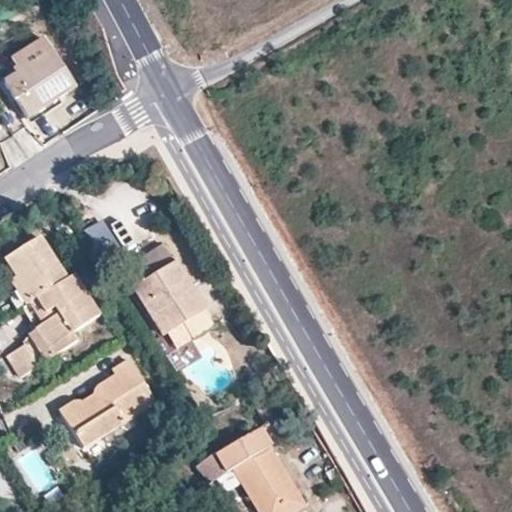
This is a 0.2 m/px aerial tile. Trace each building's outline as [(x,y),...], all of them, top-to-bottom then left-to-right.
[(12,59),(17,66),(20,72),(15,75),(3,83),(28,118),(76,87),(42,39),(12,59)] [(20,72),(17,66),(12,69),(15,75),(20,72)] [(34,301),(66,280),(39,239),(4,262),(20,286),(32,303),(34,301)] [(174,276),(180,274),(162,245),(129,267),(142,287),(133,292),(162,338),(165,335),(180,326),(191,342),(214,329),(184,282),(179,285),(174,276)] [(184,282),(180,274),(174,276),(179,285),(184,282)] [(99,316),(73,276),(66,280),(34,301),(42,313),(47,321),(32,330),(23,342),(38,366),(75,341),(71,336),(99,316)] [(32,303),(20,286),(9,293),(8,301),(15,311),(23,305),(24,307),(32,303)] [(24,307),(20,311),(28,322),(42,313),(34,301),(32,303),(24,307)] [(180,326),(165,335),(176,352),(191,342),(180,326)] [(83,409),(79,403),(75,402),(59,412),(83,449),(155,403),(127,361),(111,371),(114,376),(95,387),(92,396),(96,401),(83,409)] [(225,395),(233,408),(246,402),(238,388),(225,395)] [(279,415),(266,393),(249,401),(263,425),(279,415)] [(92,396),(79,403),(83,409),(96,401),(92,396)] [(205,487),(211,483),(231,471),(240,486),(256,511),(297,511),(302,509),(266,450),(270,447),(259,431),(194,470),(205,487)] [(231,471),(211,483),(221,498),(240,486),(231,471)]
